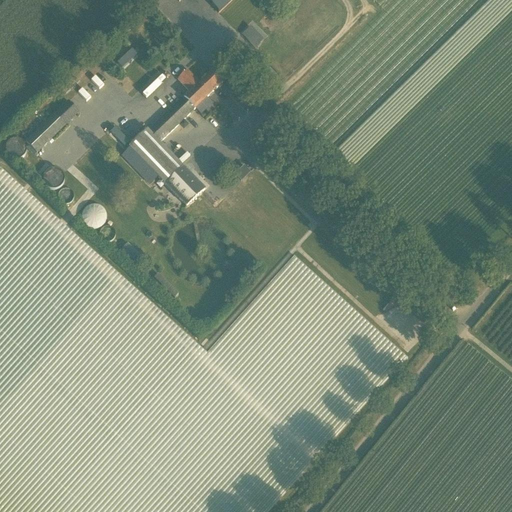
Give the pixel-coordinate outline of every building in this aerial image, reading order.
[(204,0),(218,14),(232,0),(204,0)] [(261,0),(233,27),(286,82),(345,24),(322,0),(261,0)] [(353,41),(291,105),(292,114),(305,126),(317,124),(310,131),(324,145),(337,143),(372,106),(372,104),(364,96),(362,87),(363,86),(362,80),(361,79),(359,71),(361,69),(356,64),(355,60),(360,55),(363,52),(356,53),(355,53),(353,41)] [(184,99),(195,110),(223,83),(212,72),(199,84),(187,71),(178,81),(190,93),(184,99)] [(195,110),(184,99),(183,98),(148,131),(147,131),(129,149),(130,149),(121,157),(150,187),(158,179),(187,208),(205,191),(160,144),(195,110)] [(37,155),(80,114),(68,102),(54,115),(48,109),(19,136),(25,143),(37,155)] [(87,150),(78,160),(86,168),(96,159),(87,150)] [(97,162),(88,171),(96,180),(106,171),(97,162)] [(51,191),(62,182),(53,170),(42,179),(51,191)] [(71,203),(74,198),(62,189),(59,194),(71,203)] [(392,228),(400,219),(382,203),(374,212),(392,228)] [(100,231),(111,241),(119,231),(109,222),(100,231)] [(135,262),(140,257),(126,243),(121,249),(135,262)]
